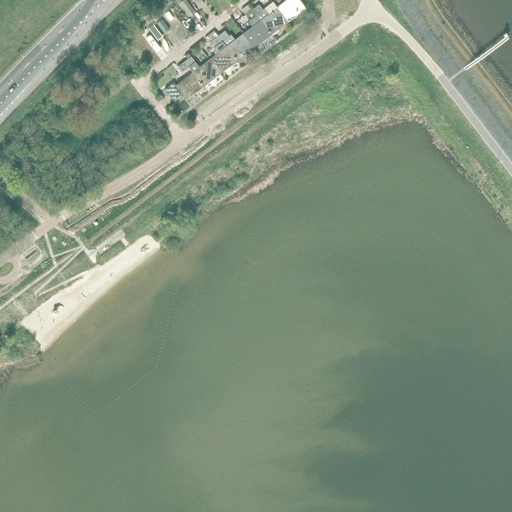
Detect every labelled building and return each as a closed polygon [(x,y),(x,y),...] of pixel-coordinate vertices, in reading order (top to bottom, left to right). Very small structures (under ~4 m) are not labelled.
[(182,0),(180,3),(190,16),(195,12),(186,0),(182,0)] [(306,8),(299,0),(285,0),(286,0),(277,7),(288,21),(306,8)] [(351,0),(315,0),(326,17),(351,0)] [(288,21),(277,7),(273,2),(263,10),(259,5),(252,10),(271,34),(288,21)] [(254,47),(271,34),(252,10),(245,15),(250,21),(249,22),(252,26),(243,33),(254,47)] [(157,23),(165,34),(171,29),(162,19),(157,23)] [(148,28),(158,40),(163,36),(153,24),(148,28)] [(231,35),(229,36),(224,30),(218,35),(222,41),(226,46),(237,60),(254,47),(243,33),(235,39),(231,35)] [(215,46),(222,41),(218,35),(211,41),(215,46)] [(221,73),(237,60),(226,46),(222,41),(215,46),(214,48),(213,53),(215,55),(209,59),(221,73)] [(209,59),(199,67),(191,56),(184,61),(189,67),(192,72),(204,86),(221,73),(209,59)] [(182,73),(189,67),(184,61),(178,67),(182,73)] [(186,100),(204,86),(192,72),(176,85),(173,82),(164,89),(173,101),(182,94),(186,100)]
